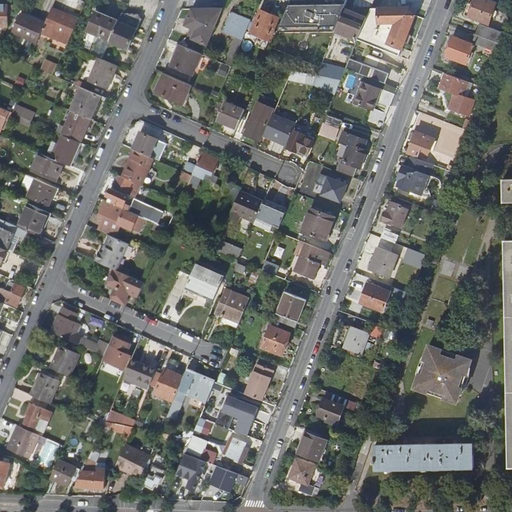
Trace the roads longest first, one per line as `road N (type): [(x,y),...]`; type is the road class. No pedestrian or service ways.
road 1 (tertiary): [(250,511),(443,0)]
road 2 (residential): [(128,103),(47,283)]
road 3 (residential): [(291,175),(128,103)]
road 4 (residential): [(209,355),(47,283)]
